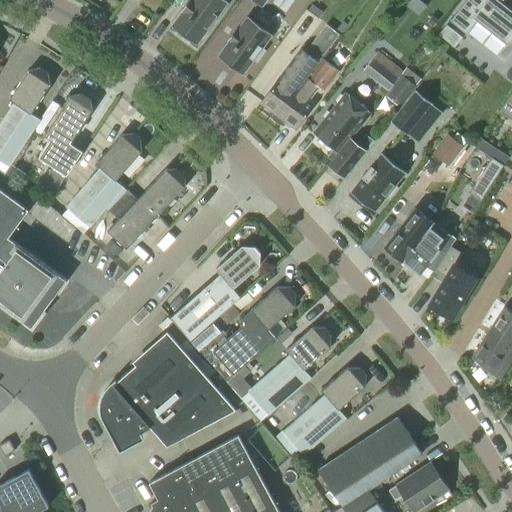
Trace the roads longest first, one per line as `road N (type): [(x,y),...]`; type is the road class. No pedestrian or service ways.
road 1 (residential): [(35,405),(255,167)]
road 2 (residential): [(37,0),(161,79),(255,167)]
road 3 (residential): [(255,167),(432,371)]
road 4 (residential): [(432,371),(511,244)]
road 5 (residential): [(432,371),(511,488)]
road 6 (residential): [(98,511),(35,405)]
